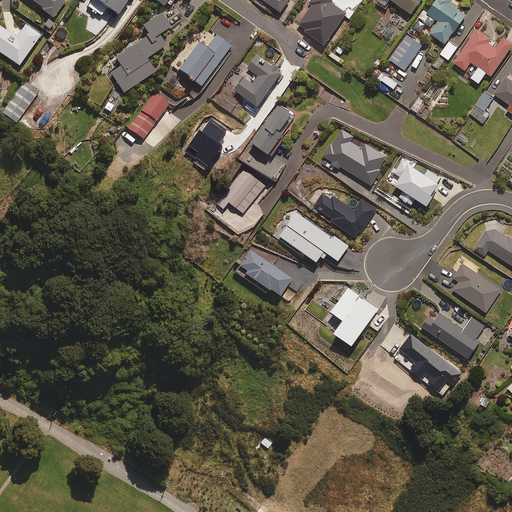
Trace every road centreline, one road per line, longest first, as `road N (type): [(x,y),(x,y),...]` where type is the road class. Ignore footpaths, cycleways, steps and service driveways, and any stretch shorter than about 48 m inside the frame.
road 1 (residential): [(185,511),(0,398)]
road 2 (residential): [(511,200),(470,201),(419,251),(392,261)]
